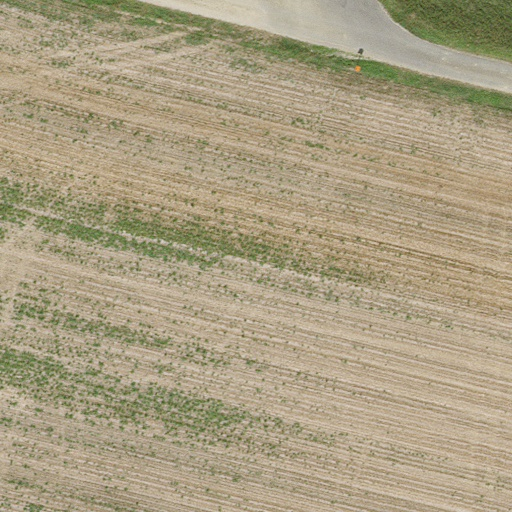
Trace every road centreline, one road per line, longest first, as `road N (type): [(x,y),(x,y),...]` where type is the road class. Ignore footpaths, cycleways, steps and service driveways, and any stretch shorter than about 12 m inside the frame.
road 1 (track): [(511,84),(322,26)]
road 2 (track): [(322,26),(175,0)]
